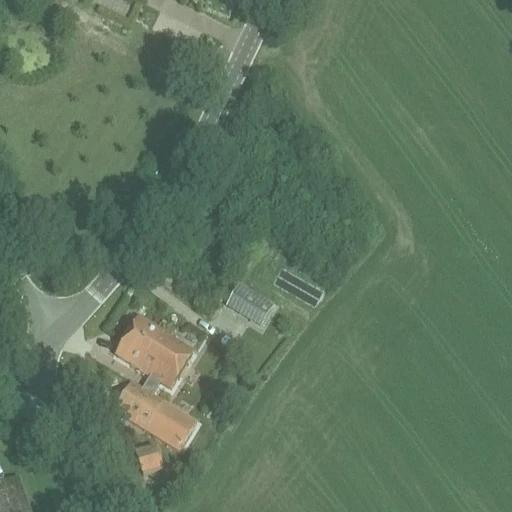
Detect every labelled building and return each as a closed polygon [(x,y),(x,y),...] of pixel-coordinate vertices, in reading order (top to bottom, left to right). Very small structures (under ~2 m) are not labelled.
[(239,254),(249,259),(257,246),(247,241),(239,254)] [(225,308),(260,331),(274,310),(238,288),(225,308)] [(116,358),(171,392),(193,354),(139,320),(116,358)] [(114,414),(179,454),(196,426),(131,386),(114,414)] [(136,457),(143,478),(162,472),(156,451),(136,457)] [(0,485),(0,511),(29,511),(19,480),(0,485)]
